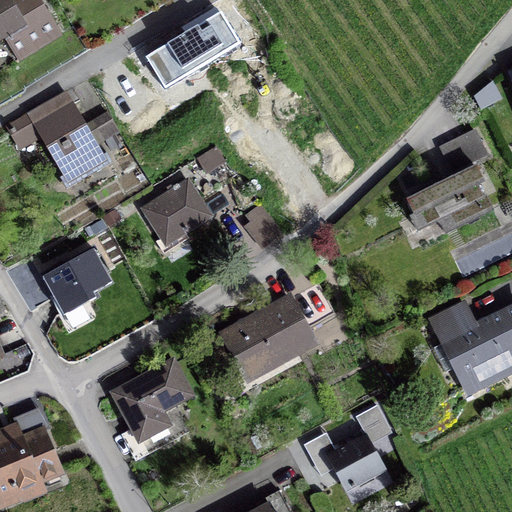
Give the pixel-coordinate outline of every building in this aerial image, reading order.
[(40,0),(0,0),(0,39),(4,37),(18,59),(61,33),(40,0)] [(146,58),(165,90),(240,45),(221,13),(146,58)] [(500,98),(493,82),(475,97),(480,108),(500,98)] [(28,114),(7,126),(19,148),(40,135),(64,176),(76,169),(79,174),(94,166),(91,161),(102,154),(96,144),(105,139),(110,150),(121,144),(116,135),(120,132),(108,113),(86,126),(73,104),(35,126),(28,114)] [(441,147),(453,171),(487,154),(475,131),(441,147)] [(224,160),(216,146),(198,158),(206,172),(224,160)] [(422,211),(428,225),(450,214),(457,227),(493,209),(486,196),(483,198),(476,184),(483,181),(476,166),(408,200),(415,215),(422,211)] [(211,217),(188,180),(179,186),(177,184),(174,187),(175,188),(143,209),(166,245),(211,217)] [(282,234),(259,206),(246,216),(251,222),(246,226),(263,248),(282,234)] [(64,314),(94,297),(91,292),(111,282),(93,250),(44,277),(64,314)] [(335,313),(318,283),(207,343),(216,359),(232,350),(248,379),(314,343),(306,329),(335,313)] [(511,309),(453,338),(442,316),(433,320),(444,343),(447,341),(459,366),(457,367),(467,387),(480,380),(481,383),(500,373),(507,376),(511,372),(511,309)] [(173,362),(124,389),(125,391),(116,396),(135,429),(124,435),(136,459),(188,430),(173,403),(190,395),(173,362)] [(371,456),(376,453),(371,444),(392,433),(383,417),(363,428),(366,434),(327,456),(336,474),(342,471),(351,488),(380,473),(371,456)] [(59,471),(43,432),(8,446),(3,433),(0,434),(0,505),(22,496),(19,488),(59,471)] [(269,504),(253,511),(290,511),(279,490),(265,498),(269,504)]
